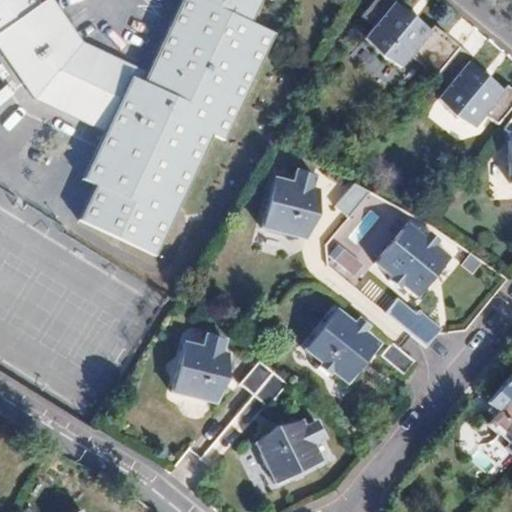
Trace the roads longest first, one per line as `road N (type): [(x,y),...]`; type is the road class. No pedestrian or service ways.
road 1 (residential): [(511,304),(340,511)]
road 2 (residential): [(0,399),(122,470),(171,511)]
